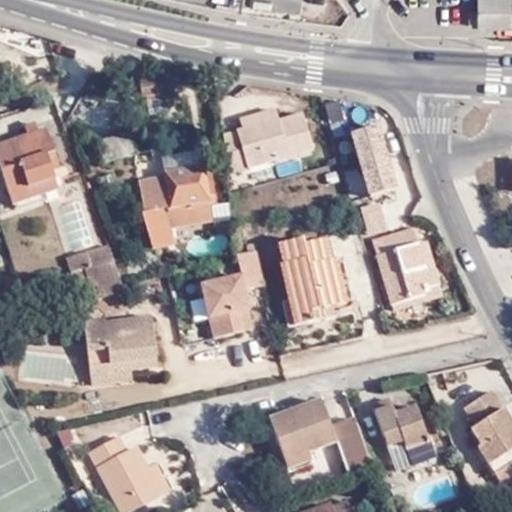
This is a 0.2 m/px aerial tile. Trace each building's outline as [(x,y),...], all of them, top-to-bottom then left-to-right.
[(511,0),(482,0),(482,16),(482,32),(511,31),(511,0)] [(139,103),(167,98),(163,76),(151,78),(152,83),(136,85),(139,103)] [(240,130),(277,122),(274,113),(239,124),(240,130)] [(242,136),(220,141),(225,179),(308,156),(297,118),(278,124),(277,122),(240,130),(242,136)] [(364,196),(395,193),(386,123),(355,127),(364,196)] [(25,130),(28,139),(41,135),(38,126),(25,130)] [(0,148),(0,167),(10,196),(56,180),(54,176),(50,165),(59,161),(49,132),(41,135),(28,139),(0,148)] [(102,167),(134,159),(127,137),(90,147),(102,167)] [(64,172),(59,161),(50,165),(54,176),(64,172)] [(153,217),(139,221),(150,254),(169,248),(165,235),(212,225),(200,169),(161,178),(162,180),(164,190),(155,192),(156,196),(149,197),(153,217)] [(60,192),(56,180),(10,196),(15,208),(60,192)] [(135,185),(139,221),(153,217),(149,197),(156,196),(155,192),(164,190),(162,180),(135,185)] [(383,212),(362,218),(367,240),(390,234),(383,212)] [(426,269),(418,249),(412,234),(375,245),(398,309),(428,299),(427,298),(426,294),(441,288),(434,266),(426,269)] [(321,318),(335,315),(341,313),(331,266),(332,266),(326,245),(300,251),(299,245),(277,250),(282,269),(276,271),(290,335),(323,328),(321,318)] [(427,246),(418,249),(426,269),(434,266),(427,246)] [(90,257),(94,271),(117,266),(111,252),(90,257)] [(257,255),(241,259),(249,285),(264,281),(257,255)] [(71,262),(73,275),(85,272),(94,271),(90,257),(71,262)] [(340,265),(332,266),(331,266),(341,313),(335,315),(335,318),(336,320),(336,321),(348,318),(351,311),(340,265)] [(117,266),(94,271),(85,272),(99,306),(128,296),(125,290),(117,266)] [(200,281),(216,339),(258,327),(242,269),(200,281)] [(445,299),(441,288),(426,294),(427,298),(428,299),(430,304),(445,299)] [(337,325),(336,321),(336,320),(335,318),(335,315),(321,318),(323,328),(337,325)] [(84,329),(90,380),(128,375),(157,372),(151,321),(84,329)] [(129,385),(128,375),(90,380),(91,389),(129,385)] [(491,482),(511,468),(511,464),(507,456),(511,452),(511,437),(487,397),(461,413),(472,432),(467,436),(476,449),(473,453),(491,482)] [(371,412),(385,454),(401,449),(409,472),(410,472),(434,464),(428,443),(424,444),(416,418),(404,422),(403,417),(393,421),(388,406),(371,412)] [(321,409),(270,426),(283,465),(305,457),(335,447),(348,485),(371,478),(355,427),(330,435),(321,409)] [(65,432),(52,435),(59,448),(69,445),(65,432)] [(114,511),(139,511),(158,502),(143,474),(142,475),(132,456),(124,460),(114,445),(87,459),(114,511)] [(401,449),(385,454),(393,478),(409,472),(401,449)] [(511,452),(507,456),(511,464),(511,468),(491,482),(497,492),(511,483),(511,452)] [(305,457),(283,465),(287,477),(310,469),(305,457)] [(151,471),(143,474),(158,502),(165,498),(151,471)]
